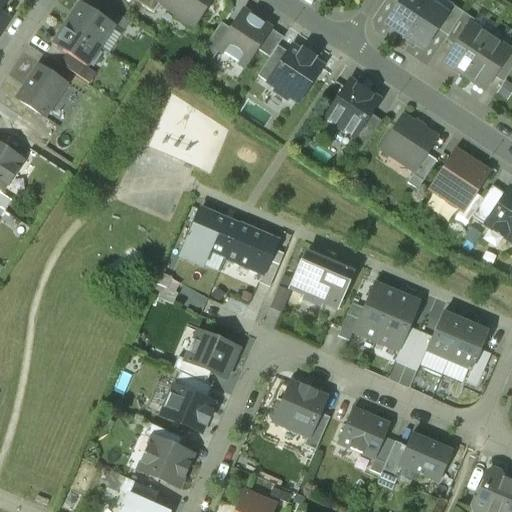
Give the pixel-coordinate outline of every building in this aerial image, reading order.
[(211,0),(160,0),(158,3),(194,27),(211,0)] [(399,0),(398,2),(384,23),(404,36),(427,2),(423,0),(399,0)] [(427,2),(404,36),(424,50),(438,30),(447,16),(446,15),(427,2)] [(80,5),(66,26),(99,48),(113,27),(80,5)] [(447,16),(438,30),(448,36),(463,13),(452,6),(446,15),(447,16)] [(270,29),(243,11),(231,30),(217,50),(219,51),(244,67),(256,49),(270,29)] [(448,36),(445,40),(455,47),(470,24),(471,25),(474,20),(463,13),(448,36)] [(0,33),(9,20),(0,14),(0,33)] [(221,23),(201,53),(212,60),(219,51),(217,50),(231,30),(221,23)] [(455,47),(444,63),(464,76),(490,38),(471,25),(470,24),(455,47)] [(99,48),(66,26),(52,46),(66,54),(86,68),(99,48)] [(270,29),(256,49),(270,58),(277,46),(283,38),(270,29)] [(509,50),(490,38),(464,76),(484,89),(494,76),(510,51),(509,50)] [(510,51),(494,76),(503,82),(511,69),(511,45),(509,50),(510,51)] [(270,58),(258,76),(268,83),(287,53),(277,46),(270,58)] [(287,53),(268,83),(276,88),(274,90),(288,100),(290,97),(298,102),(322,66),(313,60),(314,58),(302,50),(301,52),(292,46),(287,53)] [(86,68),(66,54),(59,64),(89,84),(96,74),(86,68)] [(65,85),(38,67),(16,100),(43,118),(65,85)] [(350,82),(326,118),(328,122),(333,126),(336,125),(353,136),(354,137),(370,113),(378,100),(350,82)] [(370,113),(354,137),(353,136),(349,143),(361,151),(381,121),(370,113)] [(436,139),(402,117),(384,144),(395,151),(393,155),(416,170),(426,154),(436,139)] [(22,160),(0,145),(0,193),(7,183),(9,185),(17,172),(15,171),(22,160)] [(457,152),(432,189),(461,208),(462,209),(473,192),(487,172),(457,152)] [(416,170),(408,183),(418,189),(436,161),(426,154),(416,170)] [(483,199),(472,216),(485,224),(505,194),(492,186),(483,199)] [(505,194),(485,224),(511,241),(511,189),(510,188),(505,194)] [(473,192),(462,209),(461,208),(457,215),(468,222),(472,216),(483,199),(473,192)] [(0,194),(0,208),(5,211),(11,202),(0,194)] [(187,242),(226,258),(239,226),(200,211),(187,242)] [(275,241),(239,226),(226,258),(262,273),(275,241)] [(351,275),(306,255),(291,290),(336,309),(351,275)] [(353,331),(376,341),(397,294),(373,284),(353,331)] [(420,304),(397,294),(376,341),(400,351),(420,304)] [(464,324),(441,314),(426,350),(449,360),(464,324)] [(487,333),(464,324),(449,360),(472,370),(487,333)] [(238,349),(198,332),(185,360),(185,361),(211,373),(225,379),(238,349)] [(211,373),(185,361),(185,360),(178,357),(173,369),(179,372),(206,384),(211,373)] [(206,384),(179,372),(173,386),(206,401),(212,386),(206,384)] [(325,399),(290,384),(273,422),(309,437),(325,399)] [(206,401),(173,386),(160,416),(201,433),(204,425),(205,425),(211,412),(210,412),(213,404),(206,401)] [(389,426),(352,410),(338,443),(375,459),(389,426)] [(182,438),(149,424),(144,436),(151,439),(152,438),(177,449),(182,438)] [(452,453),(411,435),(398,464),(439,482),(452,453)] [(177,449),(152,438),(151,439),(138,471),(178,488),(192,456),(177,449)] [(511,511),(511,482),(501,477),(499,473),(494,471),(486,474),(483,479),(485,483),(479,498),(475,500),(472,505),(474,511),(511,511)] [(159,493),(126,479),(119,493),(127,496),(152,507),(159,493)] [(273,511),(276,506),(243,492),(234,511),(273,511)] [(127,496),(119,511),(163,511),(152,507),(127,496)]
